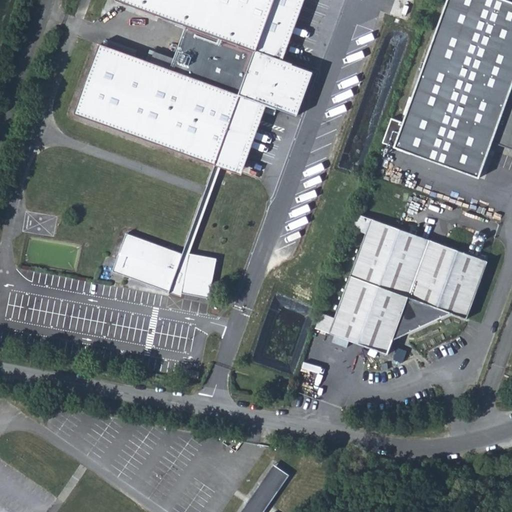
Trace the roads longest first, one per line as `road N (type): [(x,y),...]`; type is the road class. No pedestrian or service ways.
road 1 (unclassified): [(511,429),(433,449),(393,447),(0,369)]
road 2 (unclassified): [(50,0),(0,136)]
